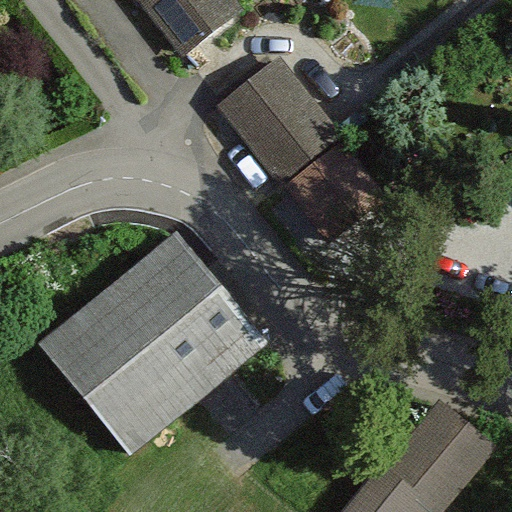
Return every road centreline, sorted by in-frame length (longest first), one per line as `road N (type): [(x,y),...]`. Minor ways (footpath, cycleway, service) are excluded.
road 1 (residential): [(129,140),(319,329),(511,391)]
road 2 (residential): [(129,140),(22,0)]
road 3 (residential): [(0,209),(129,140)]
